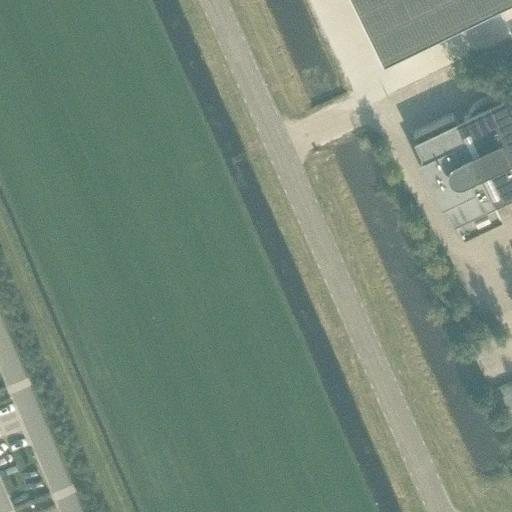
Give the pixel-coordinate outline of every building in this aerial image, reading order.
[(352,0),(362,19),(401,0),(352,0)] [(402,0),(401,0),(362,19),(382,61),(422,41),(402,0)] [(402,0),(422,41),(441,32),(425,0),(402,0)] [(448,0),(425,0),(441,32),(460,23),(448,0)] [(448,0),(460,23),(478,14),(471,0),(448,0)] [(494,0),(471,0),(478,14),(497,5),(494,0)] [(453,115),(413,134),(462,239),(503,220),(492,196),(499,193),(501,196),(511,190),(511,115),(504,97),(499,100),(491,99),(484,100),(477,103),(472,108),(468,114),(463,117),(467,125),(460,129),(453,115)]
